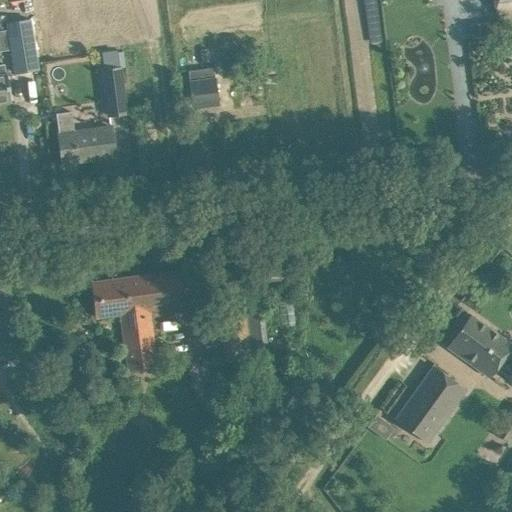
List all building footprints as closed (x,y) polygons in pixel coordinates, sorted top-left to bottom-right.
[(511,0),(496,0),(498,16),(511,14),(511,0)] [(40,70),(37,57),(32,20),(6,24),(7,31),(0,31),(0,51),(11,50),(14,73),(40,70)] [(212,62),(210,49),(200,50),(202,63),(212,62)] [(0,101),(10,100),(6,75),(3,62),(0,62),(0,101)] [(217,102),(215,78),(213,67),(188,69),(190,81),(193,105),(217,102)] [(123,68),(106,70),(113,116),(129,113),(123,68)] [(111,128),(77,132),(73,133),(71,113),(55,115),(62,164),(90,160),(90,157),(113,154),(114,157),(115,156),(111,128)] [(184,303),(182,291),(180,271),(91,283),(95,315),(121,312),(129,368),(158,364),(150,308),(184,303)] [(259,306),(217,311),(223,360),(265,354),(259,306)] [(511,346),(511,345),(487,328),(470,316),(448,347),(490,377),(511,346)] [(0,319),(0,333),(12,332),(12,330),(2,331),(0,319)] [(20,354),(15,342),(0,349),(6,361),(20,354)] [(433,366),(395,419),(427,442),(465,390),(433,366)] [(33,370),(6,374),(14,434),(41,430),(33,370)] [(511,404),(493,431),(511,444),(511,442),(511,404)] [(367,424),(383,436),(390,427),(374,415),(367,424)]
